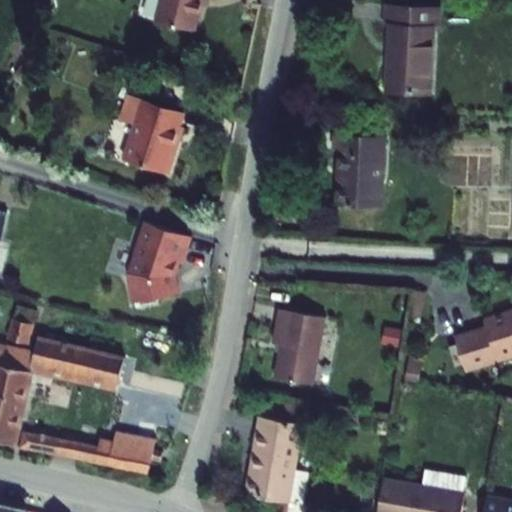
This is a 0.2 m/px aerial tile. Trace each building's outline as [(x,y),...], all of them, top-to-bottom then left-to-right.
[(163,0),(158,23),(197,32),(205,0),(163,0)] [(444,0),(389,0),(387,13),(394,14),(391,44),(388,79),(429,84),(436,19),(442,19),(444,0)] [(138,117),(123,161),(168,176),(178,145),(173,144),(179,128),(184,113),(145,100),(128,95),(122,112),(138,117)] [(395,123),(345,120),(344,136),(351,137),(348,192),(390,196),(395,123)] [(179,128),(173,144),(178,145),(184,130),(179,128)] [(0,206),(0,236),(8,238),(13,209),(0,206)] [(190,241),(145,225),(142,235),(140,234),(134,250),(135,257),(133,257),(126,277),(130,282),(130,284),(134,309),(155,306),(159,301),(176,297),(173,279),(171,278),(175,265),(181,268),(190,241)] [(12,337),(36,341),(41,307),(18,303),(12,337)] [(511,355),(511,307),(476,318),(479,327),(449,336),(459,371),(511,355)] [(318,387),(330,319),(281,310),(275,343),(284,345),(277,380),(318,387)] [(124,363),(39,344),(37,356),(33,373),(117,392),(124,363)] [(37,356),(0,346),(0,364),(33,373),(37,356)] [(0,447),(14,450),(33,373),(0,364),(0,447)] [(307,406),(262,399),(259,418),(304,426),(307,406)] [(304,426),(259,418),(250,471),(257,473),(253,497),(290,504),(296,472),(304,426)] [(23,437),(19,451),(146,477),(154,440),(117,433),(112,445),(110,455),(93,452),(23,437)] [(96,442),(93,452),(110,455),(112,445),(96,442)] [(436,470),(476,477),(479,461),(438,455),(436,470)] [(419,511),(470,511),(476,477),(436,470),(394,463),(387,507),(419,511)] [(257,473),(250,471),(246,496),(253,497),(257,473)] [(310,475),(296,472),(290,504),(304,506),(310,475)] [(511,511),(511,482),(500,480),(493,511),(511,511)]
